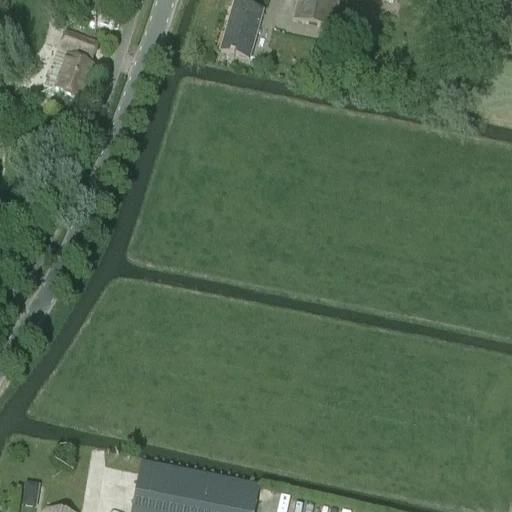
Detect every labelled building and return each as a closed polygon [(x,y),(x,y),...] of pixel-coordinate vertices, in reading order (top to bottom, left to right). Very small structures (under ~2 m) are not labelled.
[(101,0),(81,0),(79,11),(97,16),(101,0)] [(297,0),(292,23),(332,31),(338,0),(297,0)] [(435,0),(433,12),(456,18),(459,5),(439,0),(435,0)] [(263,14),(233,5),(219,54),(229,56),(228,58),(233,60),(234,58),(249,62),(263,14)] [(97,47),(65,36),(59,52),(69,56),(56,92),(81,102),(93,68),(90,67),(97,47)] [(254,511),(259,489),(140,465),(130,511),(254,511)] [(22,507),(34,509),(38,488),(26,486),(22,507)]
